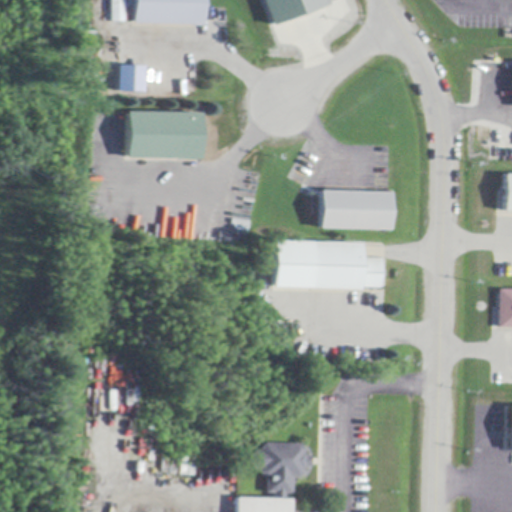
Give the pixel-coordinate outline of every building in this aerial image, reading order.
[(123,0),(123,23),(111,22),(111,0),(123,0)] [(201,0),(201,9),(201,26),(151,24),(132,24),(132,0),(201,0)] [(270,28),(260,0),(323,0),(326,8),(270,28)] [(140,92),(141,65),(115,65),(114,91),(140,92)] [(197,160),(197,161),(175,161),(175,160),(125,159),(124,159),(125,113),(199,114),(198,160),(197,160)] [(511,212),(502,212),(502,196),(502,192),(502,176),(511,176),(511,212)] [(388,194),(387,231),(318,230),(319,192),(388,194)] [(359,247),(359,259),(359,260),(380,260),(379,289),(358,289),(358,291),(271,289),(272,283),(273,243),(360,245),(359,247)] [(511,329),(497,329),(497,311),(497,309),(498,291),(511,291),(511,329)] [(310,460),(310,466),(310,468),(305,468),(302,471),(303,475),(298,480),(291,479),(291,495),(284,495),(284,500),(289,500),(289,511),(288,511),(234,511),(235,499),(273,500),(273,494),(265,494),(266,478),(263,478),(259,474),(259,470),(253,470),(248,466),(248,457),(253,452),(259,452),(259,449),(264,444),(299,446),(303,450),(303,455),(306,457),(310,457),(310,460)]
